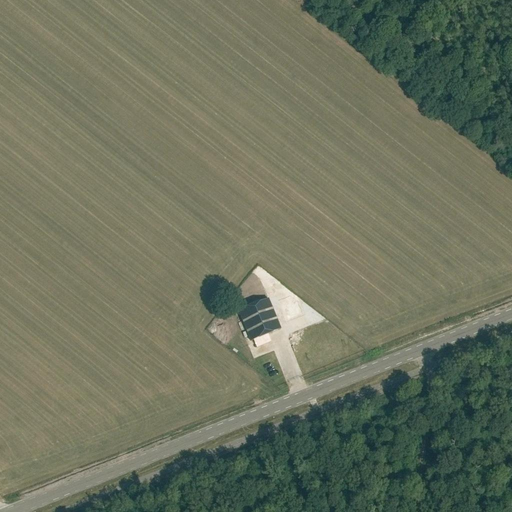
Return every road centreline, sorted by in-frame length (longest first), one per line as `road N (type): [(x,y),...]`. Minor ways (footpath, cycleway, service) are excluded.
road 1 (tertiary): [(13,511),(511,314)]
road 2 (track): [(427,367),(416,511)]
